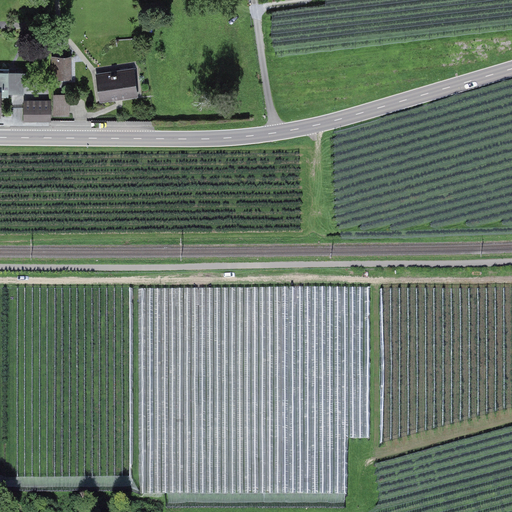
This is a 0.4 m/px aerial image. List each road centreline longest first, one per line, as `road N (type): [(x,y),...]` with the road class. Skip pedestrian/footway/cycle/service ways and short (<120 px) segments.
road 1 (primary): [(0,137),(276,132),(511,69)]
road 2 (track): [(0,267),(511,261)]
road 3 (track): [(276,132),(256,21),(263,8),(307,0)]
